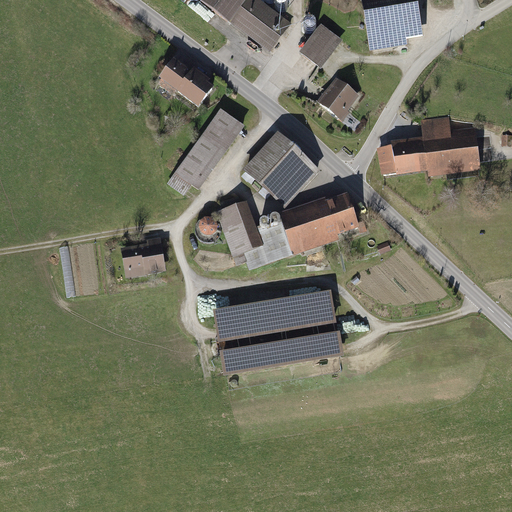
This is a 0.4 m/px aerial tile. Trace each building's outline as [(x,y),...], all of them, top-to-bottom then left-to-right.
[(205,0),(274,54),(296,27),(261,0),(205,0)] [(425,0),(370,0),(376,47),(430,40),(425,0)] [(322,26),(303,51),(328,69),(347,44),(322,26)] [(178,59),(159,85),(177,98),(181,93),(203,110),(218,89),(211,84),(213,81),(191,64),(189,67),(178,59)] [(339,80),(322,103),(351,123),(367,100),(339,80)] [(222,109),(169,185),(186,197),(194,187),(202,193),(248,127),(222,109)] [(395,149),(380,151),(384,178),(400,175),(401,178),(431,175),(431,179),(482,172),(476,130),(453,133),(451,118),(423,122),(426,141),(394,145),(395,149)] [(280,134),(247,172),(287,208),(321,170),(280,134)] [(227,213),(221,215),(240,268),(249,264),(252,273),(342,240),(340,235),(361,228),(349,194),(326,203),(325,200),(258,225),(250,205),(246,206),(242,195),(223,202),(227,213)] [(212,215),(198,226),(208,238),(222,228),(212,215)] [(163,243),(125,250),(130,281),(168,275),(163,243)] [(389,246),(378,249),(381,257),(392,254),(389,246)] [(334,296),(218,315),(222,344),(339,325),(334,296)] [(343,336),(224,354),(228,379),(347,360),(343,336)]
